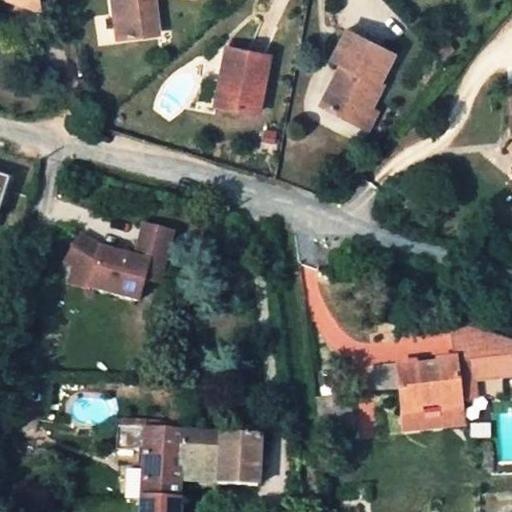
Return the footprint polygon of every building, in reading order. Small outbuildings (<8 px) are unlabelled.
[(104,0),(109,37),(146,34),(142,0),(104,0)] [(360,101),(368,104),(380,79),(376,77),(390,47),(342,23),(327,52),(335,55),(315,99),(352,117),(360,101)] [(263,58),(218,49),(207,105),(251,114),(263,58)] [(360,101),(352,117),(365,123),(373,107),(368,104),(360,101)] [(0,208),(10,180),(0,176),(0,208)] [(177,238),(148,230),(139,261),(104,250),(84,238),(69,264),(78,269),(96,280),(92,290),(141,304),(147,282),(163,286),(177,238)] [(96,280),(78,269),(73,285),(92,290),(96,280)] [(452,328),(456,358),(457,367),(471,366),(473,382),(511,377),(511,342),(465,326),(452,328)] [(457,397),(474,395),(473,382),(471,366),(457,367),(456,358),(436,359),(437,369),(414,370),(413,361),(393,362),(398,418),(418,417),(417,399),(442,398),(444,415),(459,414),(457,397)] [(316,398),(321,440),(350,437),(343,395),(316,398)] [(475,412),(474,395),(457,397),(459,414),(475,412)] [(417,399),(418,417),(398,418),(399,435),(477,428),(475,412),(459,414),(444,415),(442,398),(417,399)] [(176,461),(178,433),(115,429),(113,451),(144,454),(140,498),(174,500),(176,461)] [(176,461),(181,461),(216,464),(215,485),(255,486),(258,438),(178,433),(176,461)] [(174,500),(140,498),(139,511),(177,511),(181,461),(176,461),(174,500)]
